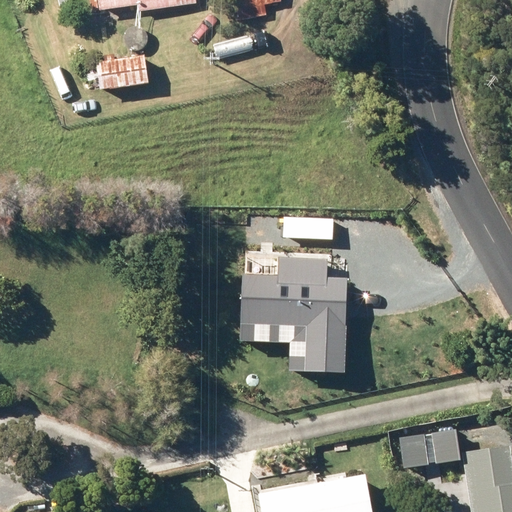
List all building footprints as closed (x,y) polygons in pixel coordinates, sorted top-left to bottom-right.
[(194,0),(136,0),(88,0),(90,8),(98,7),(98,10),(138,4),(138,10),(194,3),(194,0)] [(271,0),(230,0),(231,9),(236,8),(238,19),(266,14),(264,3),(271,2),(271,0)] [(145,55),(96,61),(100,89),(148,83),(145,55)] [(180,373),(186,357),(149,342),(142,358),(180,373)] [(450,432),(424,439),(430,463),(456,456),(450,432)] [(421,440),(394,445),(399,467),(425,463),(421,440)] [(507,445),(462,452),(470,511),(511,511),(511,476),(510,463),(511,462),(511,455),(509,456),(507,445)]
